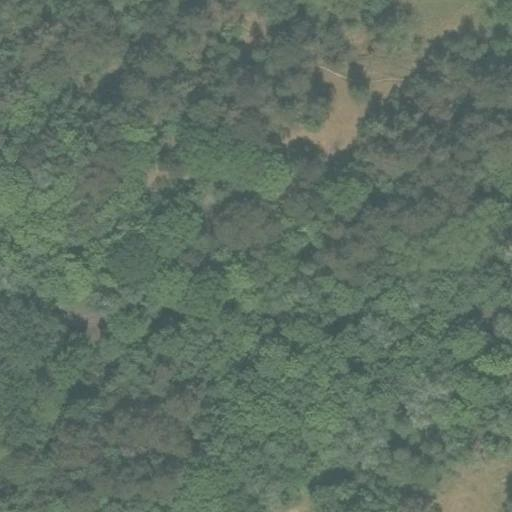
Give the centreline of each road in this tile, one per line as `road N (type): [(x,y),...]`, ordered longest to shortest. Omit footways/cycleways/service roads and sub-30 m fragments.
road 1 (unknown): [(511,117),(417,80),(365,89),(314,72),(285,74),(224,31),(203,29),(135,61),(102,97),(81,101),(32,81),(0,90)]
road 2 (track): [(0,326),(199,332),(511,302)]
